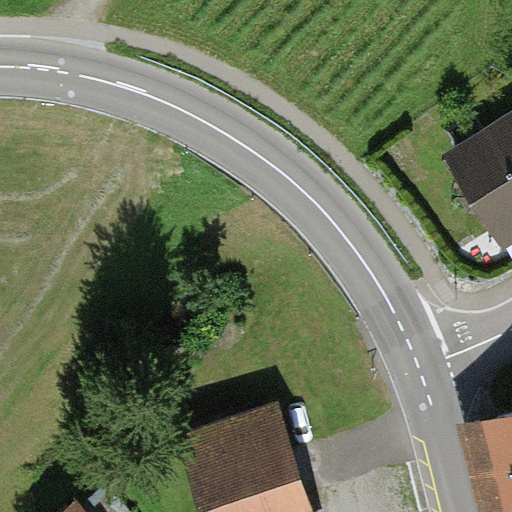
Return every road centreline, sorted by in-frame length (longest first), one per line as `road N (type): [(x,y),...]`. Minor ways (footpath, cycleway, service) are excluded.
road 1 (tertiary): [(423,368),(362,257),(305,191),(233,136),(143,91),(0,66)]
road 2 (tertiary): [(460,511),(423,368)]
